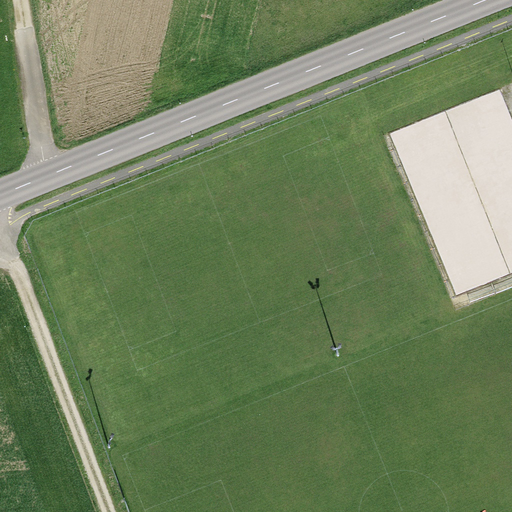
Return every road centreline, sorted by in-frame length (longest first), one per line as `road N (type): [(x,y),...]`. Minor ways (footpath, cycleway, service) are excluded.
road 1 (tertiary): [(496,0),(0,198)]
road 2 (track): [(4,249),(106,511)]
road 3 (track): [(34,185),(9,0)]
